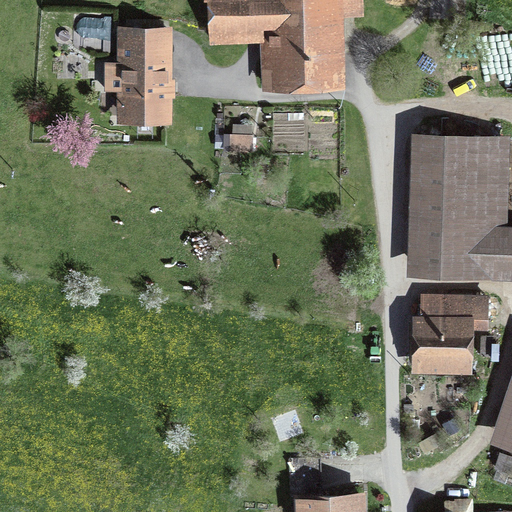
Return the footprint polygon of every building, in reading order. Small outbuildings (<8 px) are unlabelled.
[(207,0),(208,41),(262,40),(263,87),(347,84),(345,13),(362,13),(361,0),(207,0)] [(172,22),(116,22),(116,58),(104,58),(104,92),(119,92),(119,120),(173,120),(172,22)] [(510,132),(412,130),(410,225),(396,225),(395,253),(408,254),(408,273),(511,275),(511,222),(508,222),(510,132)] [(231,132),(231,150),(258,149),(257,131),(231,132)] [(422,319),(412,319),(411,373),(473,374),(474,331),(488,332),(489,297),(422,295),(422,319)] [(366,511),(365,491),(295,497),(296,511),(366,511)] [(445,511),(472,511),(472,501),(445,503),(445,511)]
